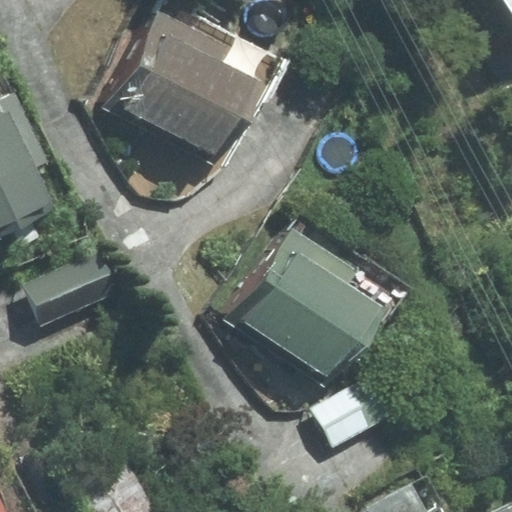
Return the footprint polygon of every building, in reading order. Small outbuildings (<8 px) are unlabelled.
[(511,0),(435,0),(467,63),(511,36),(511,0)] [(135,7),(84,108),(185,168),(244,65),(135,7)] [(0,231),(31,218),(15,183),(38,168),(0,82),(0,231)] [(212,320),(304,385),(351,315),(370,326),(392,289),(279,206),(212,320)] [(377,421),(358,380),(296,408),(316,449),(377,421)] [(40,473),(60,511),(219,511),(212,498),(183,511),(144,511),(102,429),(40,473)] [(420,511),(404,479),(355,502),(359,511),(420,511)] [(503,511),(497,499),(470,511),(503,511)]
